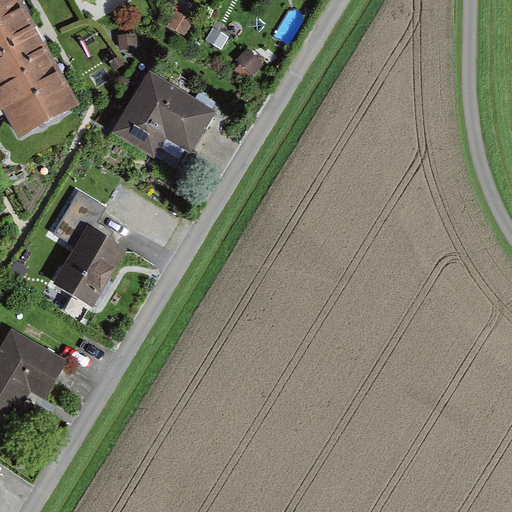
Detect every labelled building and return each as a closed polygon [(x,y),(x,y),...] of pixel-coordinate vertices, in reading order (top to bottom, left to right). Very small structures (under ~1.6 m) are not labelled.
[(81,109),(20,0),(0,0),(0,107),(20,143),(81,109)] [(76,0),(81,9),(96,0),(103,0),(109,10),(126,0),(76,0)] [(185,39),(193,24),(177,14),(168,29),(185,39)] [(206,45),(221,53),(229,40),(214,32),(206,45)] [(119,38),(120,53),(138,52),(137,37),(119,38)] [(263,68),(248,53),(237,63),(252,78),(263,68)] [(217,119),(149,78),(112,140),(155,166),(158,161),(182,175),(217,119)] [(93,313),(127,256),(90,233),(104,210),(80,195),(54,238),(77,252),(54,290),(93,313)] [(68,367),(12,334),(0,352),(0,415),(15,424),(32,397),(45,405),(68,367)]
